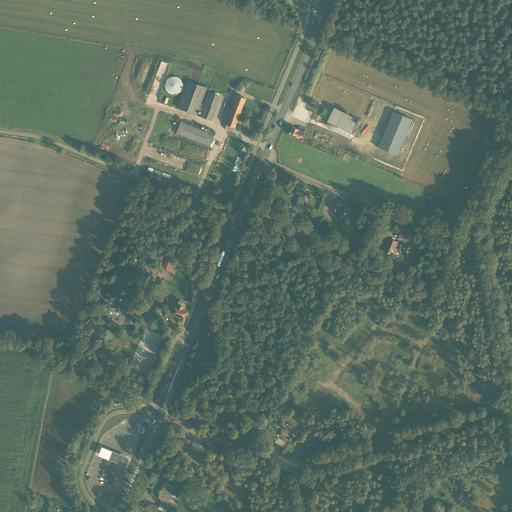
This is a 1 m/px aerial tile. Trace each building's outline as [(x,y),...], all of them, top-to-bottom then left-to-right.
[(165,85),(165,86),(165,89),(166,90),(167,91),(168,92),(169,93),(171,94),(173,94),(174,94),(176,94),(178,93),(179,92),(180,91),(181,90),(182,89),(182,87),(182,86),(182,84),(181,82),(181,81),(180,79),(178,78),(176,77),(175,77),(173,77),(171,77),(170,78),(169,78),(168,79),(167,80),(166,81),(165,83),(165,85)] [(187,81),(177,108),(197,115),(199,110),(201,104),(207,88),(187,81)] [(201,104),(199,110),(201,111),(199,116),(211,120),(220,97),(208,92),(204,105),(201,104)] [(226,125),(224,129),(232,132),(234,128),(245,99),(233,94),(231,99),(233,100),(232,103),(228,102),(223,115),(228,116),(225,125),(226,125)] [(333,108),(327,122),(337,127),(336,130),(353,138),(361,120),(333,108)] [(218,135),(152,111),(143,137),(204,160),(208,148),(212,149),(218,135)] [(385,130),(378,148),(379,148),(397,156),(412,120),(393,112),(385,130)] [(290,131),(289,133),(289,134),(289,133),(296,136),(295,138),(301,140),(305,132),(309,133),(310,131),(299,127),(298,129),(292,127),(290,131)] [(159,165),(157,174),(170,177),(172,168),(159,165)] [(302,210),(301,210),(305,198),(299,196),(295,208),(293,207),(291,213),(301,216),(302,210)] [(337,216),(344,219),(347,212),(348,213),(350,210),(348,209),(349,208),(341,205),(341,206),(339,205),(340,201),(336,199),(331,210),(336,212),(336,211),(338,212),(337,216)] [(297,242),(303,244),(307,233),(301,230),(297,242)] [(398,238),(408,241),(411,233),(406,231),(405,234),(400,232),(398,238)] [(382,252),(392,255),(397,242),(388,238),(382,252)] [(172,258),(167,256),(163,269),(169,270),(172,261),(171,260),(172,258)] [(118,312),(115,311),(116,308),(110,308),(110,306),(105,305),(103,322),(107,322),(129,324),(130,324),(134,324),(135,324),(134,324),(135,318),(124,317),(127,300),(120,299),(118,312)] [(187,311),(184,310),(185,306),(177,303),(172,314),(183,319),(187,311)] [(179,444),(187,447),(191,440),(183,436),(179,444)] [(190,449),(197,453),(201,445),(193,441),(190,449)] [(107,450),(101,447),(97,455),(103,458),(124,466),(128,458),(107,450)] [(159,498),(161,499),(160,500),(162,500),(159,506),(167,509),(169,504),(175,489),(168,486),(167,486),(164,485),(163,488),(162,488),(161,491),(159,491),(159,492),(160,494),(159,496),(160,496),(159,498)]
